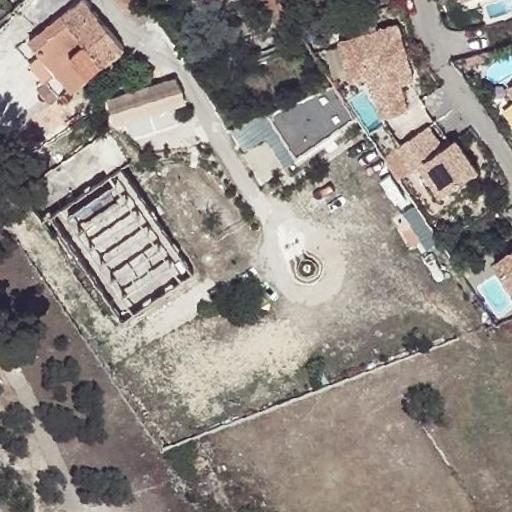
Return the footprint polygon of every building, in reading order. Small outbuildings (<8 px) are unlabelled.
[(71,92),(99,66),(121,48),(82,0),(81,0),(30,43),(71,92)] [(144,0),(116,0),(138,29),(155,17),(144,0)] [(190,0),(196,12),(232,0),(255,0),(257,1),(259,0),(264,0),(276,20),(286,13),(277,0),(190,0)] [(396,27),(341,43),(351,80),(370,75),(381,115),(403,108),(396,84),(411,80),(396,27)] [(487,53),(465,60),(467,69),(489,62),(487,53)] [(176,79),(108,100),(115,126),(186,105),(176,79)] [(333,83),(267,112),(295,156),(355,117),(333,83)] [(429,124),(399,144),(415,167),(421,163),(429,158),(450,190),(479,170),(458,139),(445,147),(429,124)] [(450,190),(429,158),(421,163),(443,195),(450,190)] [(511,248),(491,263),(511,290),(511,289),(511,248)]
